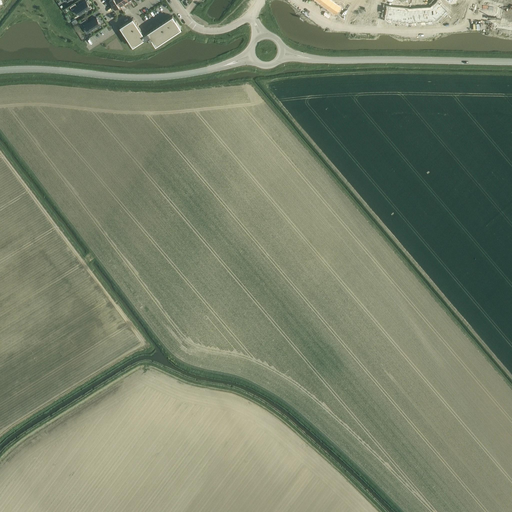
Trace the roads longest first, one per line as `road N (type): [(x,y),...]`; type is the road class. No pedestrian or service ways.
road 1 (secondary): [(0,70),(159,77),(224,66)]
road 2 (secondary): [(307,58),(511,62)]
